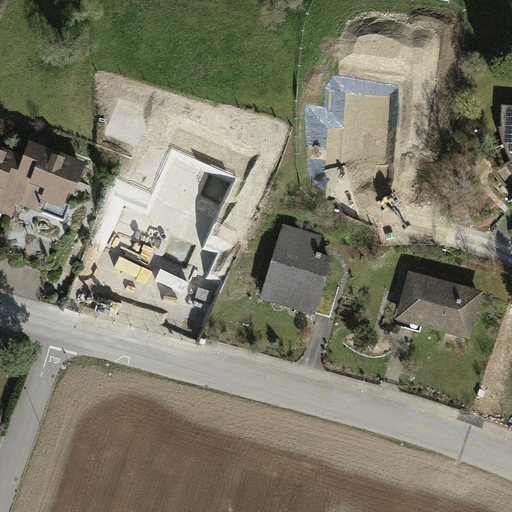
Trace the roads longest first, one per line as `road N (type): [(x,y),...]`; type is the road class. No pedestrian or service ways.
road 1 (residential): [(59,325),(511,467)]
road 2 (residential): [(59,325),(0,501)]
